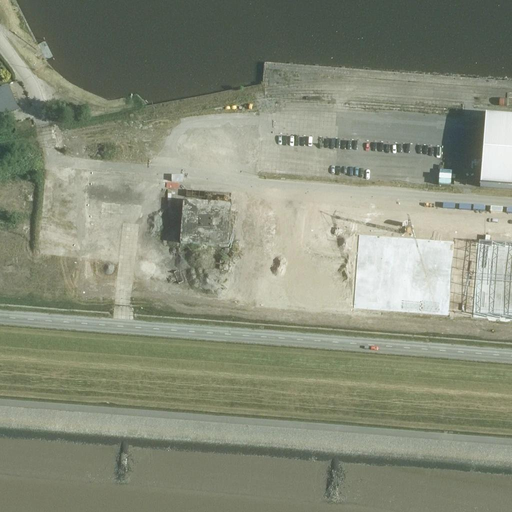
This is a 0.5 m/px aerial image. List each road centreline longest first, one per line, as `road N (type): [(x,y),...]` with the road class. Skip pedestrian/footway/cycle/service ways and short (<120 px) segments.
road 1 (track): [(511,445),(0,405)]
road 2 (tertiary): [(511,356),(0,318)]
